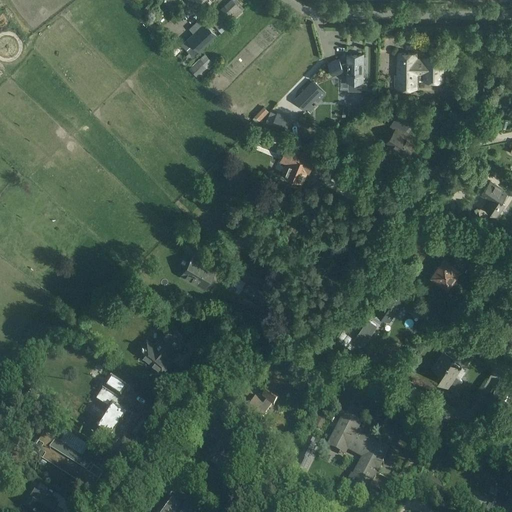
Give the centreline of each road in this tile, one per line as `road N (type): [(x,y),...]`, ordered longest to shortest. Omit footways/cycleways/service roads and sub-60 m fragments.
road 1 (residential): [(457,407),(321,349),(248,356),(224,376),(129,511)]
road 2 (unclassified): [(511,16),(327,15),(285,0)]
road 3 (residential): [(386,511),(457,407)]
